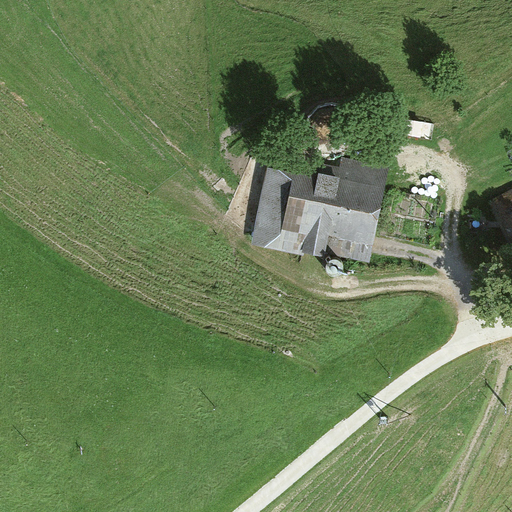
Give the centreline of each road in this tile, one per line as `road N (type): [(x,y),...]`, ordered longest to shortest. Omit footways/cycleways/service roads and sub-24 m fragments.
road 1 (track): [(245,511),(416,374),(511,328)]
road 2 (track): [(227,229),(264,261),(312,284),(433,283),(466,295)]
road 3 (track): [(436,160),(455,185),(456,268),(486,335)]
